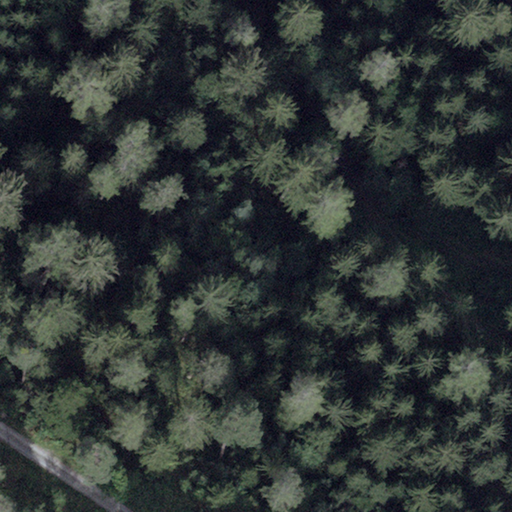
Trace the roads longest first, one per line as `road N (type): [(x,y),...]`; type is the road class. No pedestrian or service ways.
road 1 (track): [(234,0),(368,191)]
road 2 (track): [(368,191),(511,328)]
road 3 (track): [(368,191),(511,273)]
road 4 (track): [(0,429),(117,511)]
